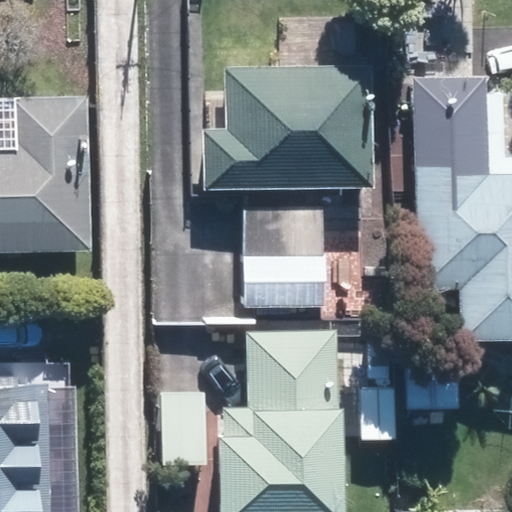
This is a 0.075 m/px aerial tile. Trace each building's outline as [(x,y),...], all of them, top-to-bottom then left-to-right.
[(212,117),(213,175),(375,173),(374,56),(233,58),(233,117),(212,117)] [(486,67),(420,69),(424,276),(467,275),(468,321),(511,320),(511,155),(487,156),(486,67)] [(0,126),(0,237),(95,235),(90,89),(23,91),(24,126),(0,126)] [(335,202),(247,198),(242,295),(330,300),(335,202)] [(223,511),(346,511),(342,402),(336,403),(334,340),(246,343),(249,415),(220,416),(223,511)] [(463,340),(404,342),(405,396),(465,395),(463,340)] [(49,511),(45,389),(0,390),(0,511),(49,511)]
